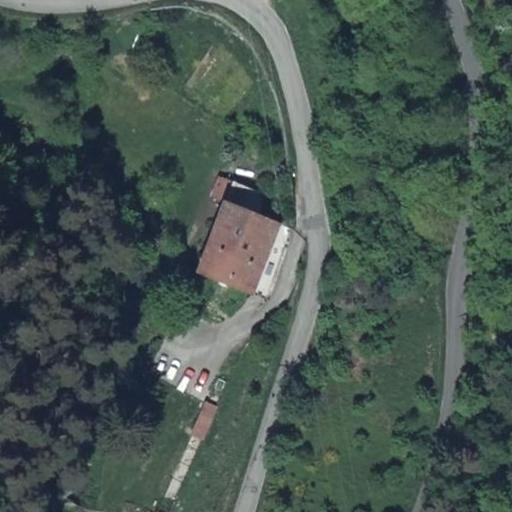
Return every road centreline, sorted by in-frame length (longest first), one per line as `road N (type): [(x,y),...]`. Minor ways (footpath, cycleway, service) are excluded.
road 1 (tertiary): [(244,0),(288,62),(312,174),(312,280),(244,511)]
road 2 (residential): [(453,0),(467,26),(468,227),(420,511)]
